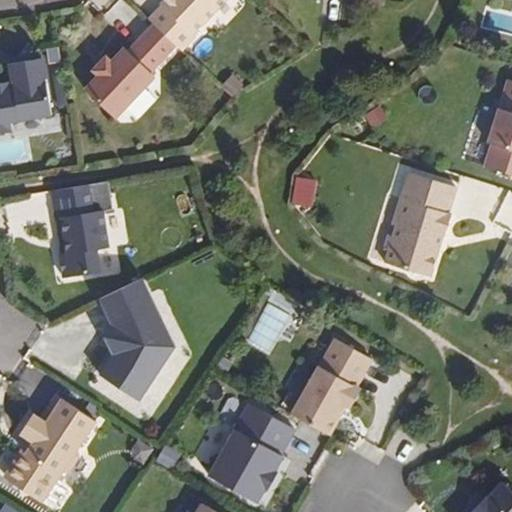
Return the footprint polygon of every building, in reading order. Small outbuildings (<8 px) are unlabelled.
[(198,39),(234,0),(173,0),(165,9),(166,10),(153,24),(155,25),(176,45),(186,55),(199,41),(198,39)] [(150,73),(176,45),(155,25),(129,52),(125,49),(112,63),(106,58),(94,71),(99,76),(86,90),(116,119),(155,77),(150,73)] [(13,81),(0,83),(0,134),(9,133),(7,123),(52,115),(43,59),(20,62),(21,70),(11,72),(13,81)] [(20,62),(10,64),(11,72),(21,70),(20,62)] [(511,83),(492,145),(496,146),(488,168),(511,176),(511,83)] [(373,127),(391,120),(385,105),(367,112),(373,127)] [(457,187),(410,172),(394,223),(397,225),(395,232),(390,234),(386,248),(389,252),(386,261),(432,276),(452,214),(449,213),(457,187)] [(298,175),(294,205),(315,207),(319,178),(298,175)] [(89,185),(52,191),(57,218),(62,217),(68,253),(63,254),(60,254),(64,277),(101,271),(97,249),(110,247),(103,210),(93,212),(89,185)] [(496,221),(511,226),(511,192),(507,191),(496,221)] [(62,217),(57,218),(63,254),(68,253),(62,217)] [(178,342),(143,273),(101,296),(116,326),(109,331),(112,347),(100,370),(141,401),(178,342)] [(336,339),(293,414),(330,435),(339,419),(339,414),(344,404),(350,408),(361,390),(357,387),(373,360),(336,339)] [(229,393),(221,418),(239,423),(247,398),(229,393)] [(96,421),(57,395),(40,419),(34,415),(22,434),(30,439),(22,451),(15,452),(3,471),(5,477),(42,502),(62,472),(69,471),(79,456),(77,449),(96,421)] [(296,430),(250,404),(210,476),(258,502),(265,489),(268,490),(278,472),(276,471),(283,457),(281,455),(296,430)] [(168,445),(160,460),(175,468),(183,452),(168,445)] [(475,511),(474,511),(511,511),(511,491),(502,483),(487,499),(486,498),(474,510),(475,511)] [(4,503),(1,511),(23,511),(25,509),(4,503)] [(217,511),(202,503),(197,511),(217,511)]
